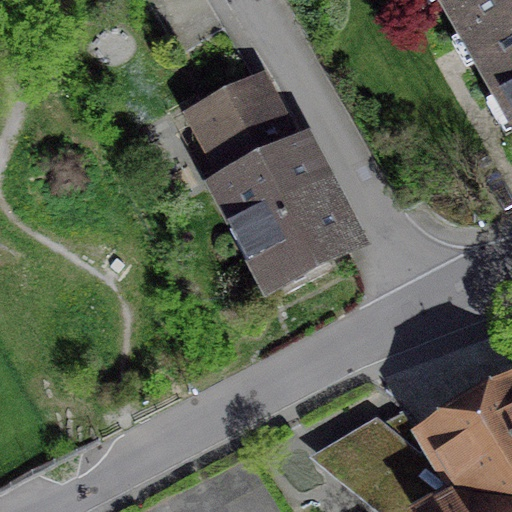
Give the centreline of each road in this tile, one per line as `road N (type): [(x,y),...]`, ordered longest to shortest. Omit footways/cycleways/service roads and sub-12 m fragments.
road 1 (residential): [(31,511),(422,305)]
road 2 (residential): [(244,0),(422,305)]
